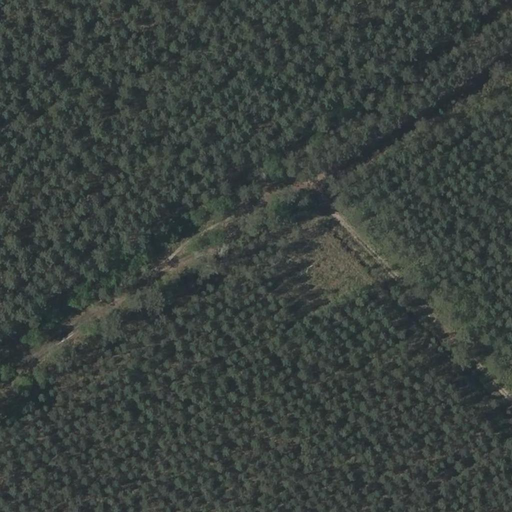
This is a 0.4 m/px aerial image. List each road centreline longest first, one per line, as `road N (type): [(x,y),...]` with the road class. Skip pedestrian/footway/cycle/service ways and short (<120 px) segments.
road 1 (track): [(511,49),(315,180),(209,228),(0,379)]
road 2 (track): [(315,180),(511,390)]
